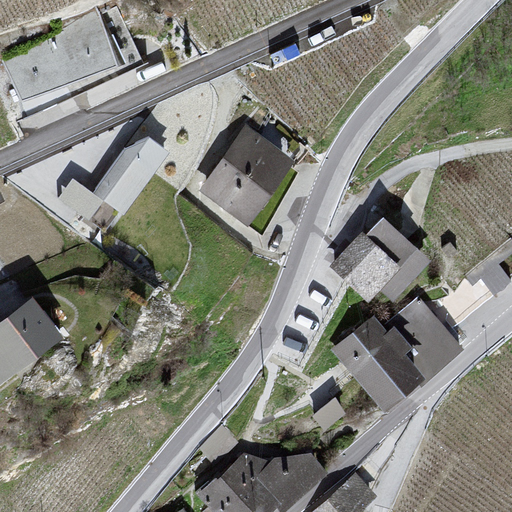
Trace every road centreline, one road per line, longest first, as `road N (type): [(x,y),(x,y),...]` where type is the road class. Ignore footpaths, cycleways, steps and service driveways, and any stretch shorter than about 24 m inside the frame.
road 1 (tertiary): [(483,0),(375,109),(250,366),(128,511)]
road 2 (residential): [(354,0),(0,163)]
road 3 (tertiary): [(286,511),(511,325)]
road 4 (track): [(320,219),(511,143)]
